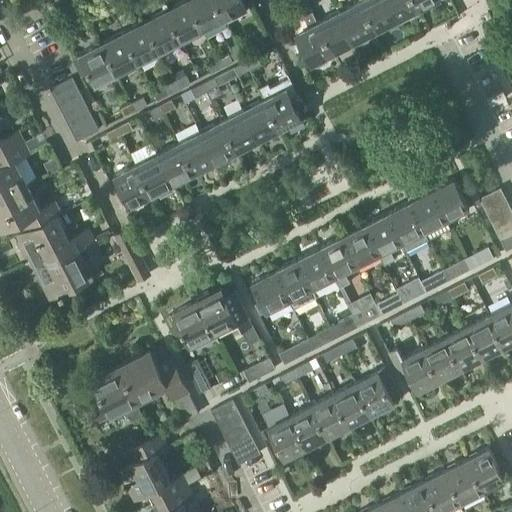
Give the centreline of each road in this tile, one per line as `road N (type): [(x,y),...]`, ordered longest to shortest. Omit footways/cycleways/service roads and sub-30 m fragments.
road 1 (residential): [(114,216),(81,155),(66,146),(0,10)]
road 2 (residential): [(511,178),(439,35)]
